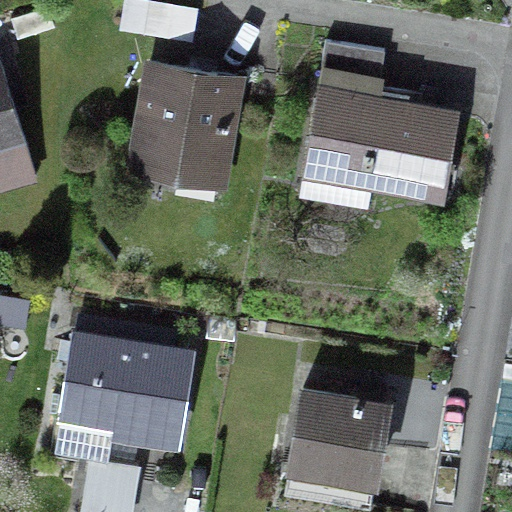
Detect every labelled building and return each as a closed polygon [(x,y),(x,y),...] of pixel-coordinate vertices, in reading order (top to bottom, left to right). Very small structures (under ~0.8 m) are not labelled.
[(198,7),(160,0),(123,0),(119,25),(193,38),(198,7)] [(211,91),(214,73),(147,62),(132,158),(218,173),(232,95),(211,91)] [(0,143),(21,137),(0,68),(0,143)] [(361,203),(364,183),(438,195),(452,114),(317,91),(300,193),(361,203)] [(109,420),(107,428),(175,439),(189,352),(71,333),(57,420),(60,421),(61,413),(109,420)] [(300,390),(287,465),(371,478),(384,404),(300,390)]
